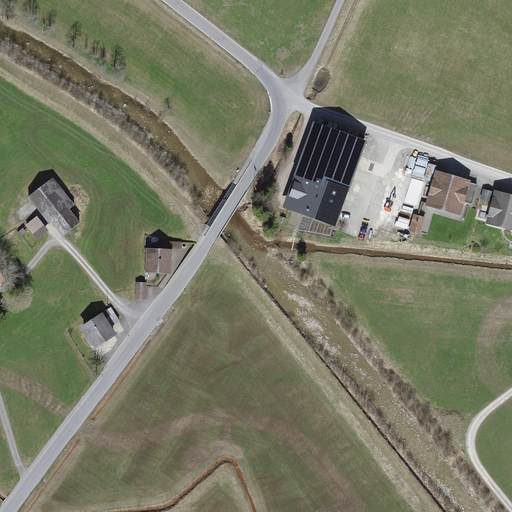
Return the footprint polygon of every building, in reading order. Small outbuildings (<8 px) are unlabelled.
[(370,142),(316,123),(285,207),(340,226),(370,142)] [(472,180),(438,171),(428,206),(462,216),(465,204),(474,207),(480,186),(471,183),(472,180)] [(51,184),(30,200),(48,224),(54,220),(65,235),(80,224),(51,184)] [(511,194),(497,190),(488,223),(511,229),(511,194)] [(427,219),(415,215),(410,231),(422,235),(427,219)] [(49,233),(37,219),(25,229),(38,243),(49,233)] [(183,242),(156,241),(156,248),(148,248),(147,274),(173,275),(173,250),(183,251),(183,242)] [(148,282),(137,282),(137,302),(147,302),(148,282)] [(120,334),(107,313),(83,328),(97,349),(120,334)]
